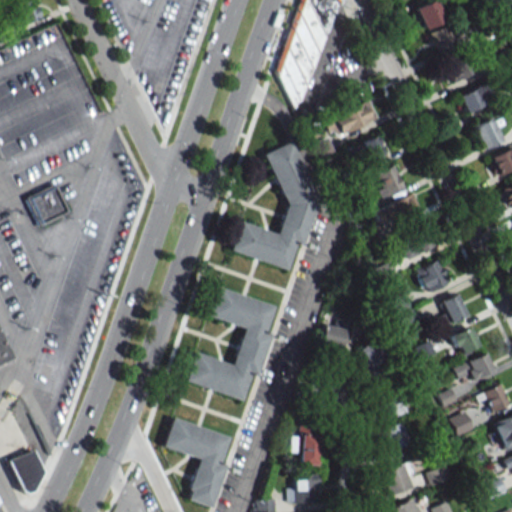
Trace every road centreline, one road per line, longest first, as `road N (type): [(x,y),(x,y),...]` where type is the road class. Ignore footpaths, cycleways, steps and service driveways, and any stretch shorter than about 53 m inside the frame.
road 1 (secondary): [(233,0),(98,384),(41,511)]
road 2 (secondary): [(81,511),(123,421),(272,0)]
road 3 (residential): [(358,0),(511,318)]
road 4 (residential): [(185,193),(158,173),(74,0)]
road 5 (residential): [(341,511),(346,434),(335,403),(320,390)]
